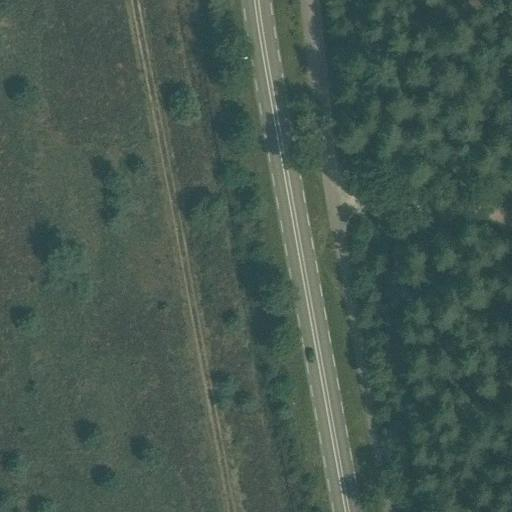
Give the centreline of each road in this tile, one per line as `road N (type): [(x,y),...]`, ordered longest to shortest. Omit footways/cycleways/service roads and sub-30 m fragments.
road 1 (primary): [(348,511),(256,0)]
road 2 (unclassified): [(334,196),(309,0)]
road 3 (track): [(333,187),(511,207)]
